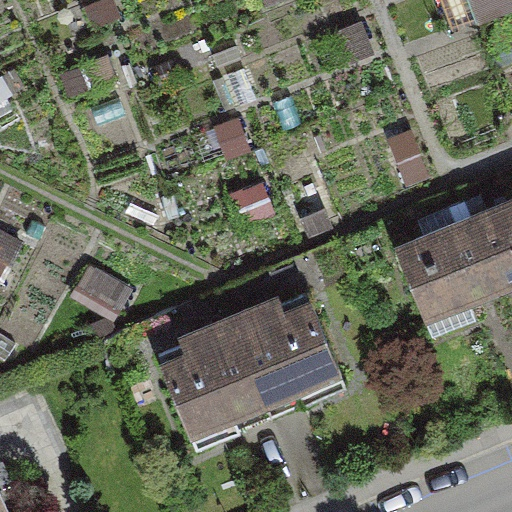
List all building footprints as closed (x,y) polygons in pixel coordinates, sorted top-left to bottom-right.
[(511,0),(478,0),(486,19),(511,8),(511,0)] [(511,202),(471,220),(502,296),(511,292),(511,202)] [(471,220),(395,251),(425,327),(502,296),(471,220)] [(305,291),(232,321),(268,407),(341,376),(305,291)] [(232,321),(157,354),(192,438),(268,407),(232,321)] [(0,511),(18,511),(0,466),(0,511)]
